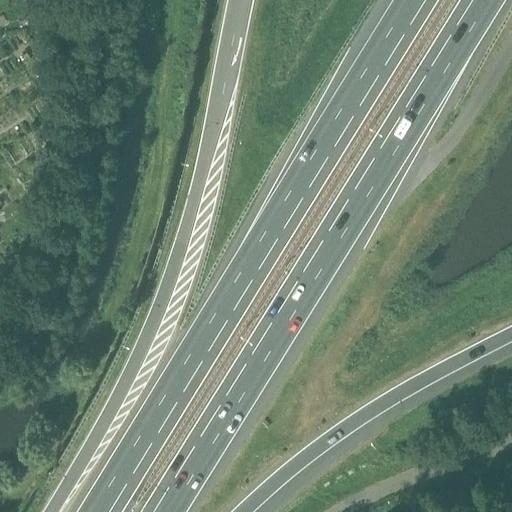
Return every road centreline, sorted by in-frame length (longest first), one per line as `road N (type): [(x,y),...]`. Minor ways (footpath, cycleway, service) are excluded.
road 1 (motorway): [(162,511),(480,0)]
road 2 (motorway): [(417,0),(100,511)]
road 3 (motorway): [(241,0),(179,265),(120,399),(51,511)]
road 4 (motorway): [(242,511),(345,429),(511,333)]
road 5 (unclassified): [(511,441),(343,511)]
